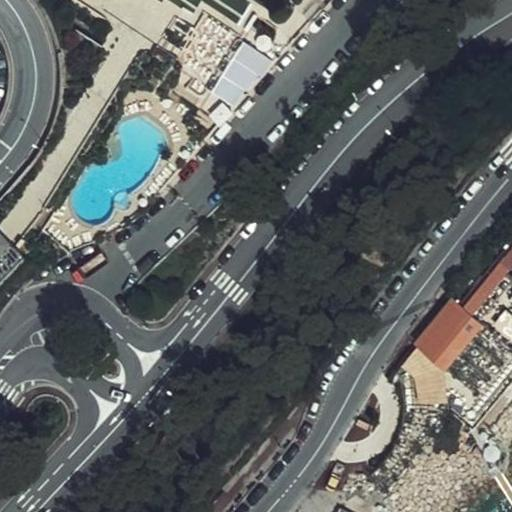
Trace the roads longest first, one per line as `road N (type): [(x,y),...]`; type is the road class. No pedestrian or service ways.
road 1 (tertiary): [(511,11),(439,55),(365,120),(200,324)]
road 2 (residential): [(91,308),(371,0)]
road 3 (tertiary): [(268,511),(402,312),(511,178)]
road 4 (primary): [(0,158),(17,135),(31,58),(7,0)]
